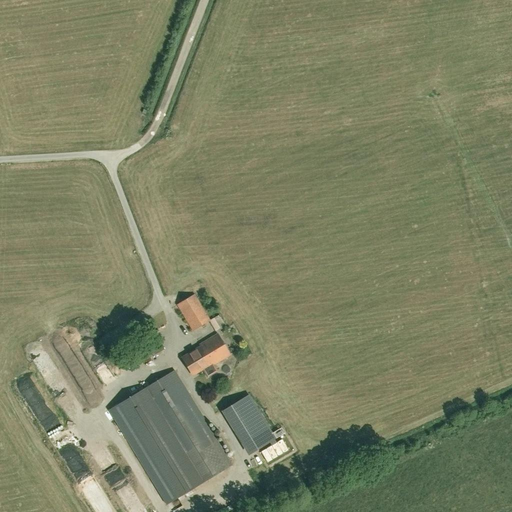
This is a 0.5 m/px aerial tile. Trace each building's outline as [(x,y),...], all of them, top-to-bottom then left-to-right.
[(177,305),(192,331),(210,320),(195,294),(177,305)] [(143,335),(155,355),(164,349),(152,329),(143,335)] [(212,364),(213,366),(231,355),(218,334),(200,344),(201,347),(182,358),(193,375),(212,364)] [(97,344),(86,349),(101,380),(112,375),(97,344)] [(68,366),(78,361),(76,356),(66,361),(68,366)] [(78,402),(56,371),(46,378),(68,409),(78,402)] [(232,464),(213,434),(181,381),(175,371),(120,404),(177,497),(232,464)] [(248,395),(231,406),(257,449),(275,438),(248,395)] [(70,419),(83,418),(82,409),(69,410),(70,419)] [(76,446),(63,454),(93,506),(107,498),(76,446)] [(180,498),(181,501),(198,493),(197,490),(180,498)]
